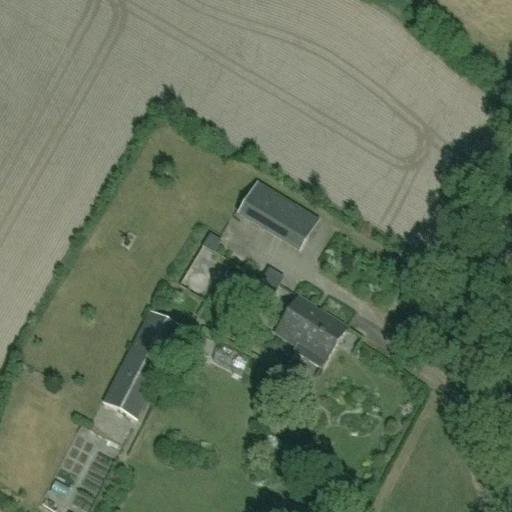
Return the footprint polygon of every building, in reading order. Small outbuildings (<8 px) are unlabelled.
[(318,223),(257,186),(239,215),(301,252),(318,223)] [(315,252),(328,263),(341,247),(328,236),(315,252)] [(210,238),(202,251),(214,258),(222,244),(210,238)] [(322,372),(348,331),(299,300),(276,336),(297,349),(294,354),(322,372)] [(137,424),(184,332),(150,315),(103,406),(137,424)]
